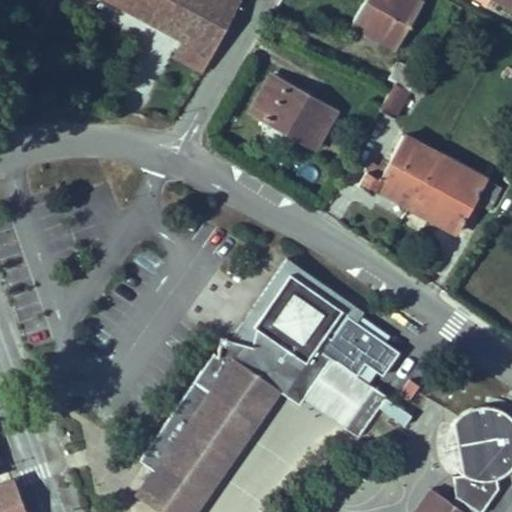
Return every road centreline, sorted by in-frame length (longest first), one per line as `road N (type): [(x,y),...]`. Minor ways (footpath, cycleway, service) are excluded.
road 1 (tertiary): [(511,354),(478,321),(174,154)]
road 2 (tertiary): [(174,154),(35,142),(0,155)]
road 3 (unclassified): [(259,0),(174,154)]
road 4 (primary): [(0,376),(46,511)]
